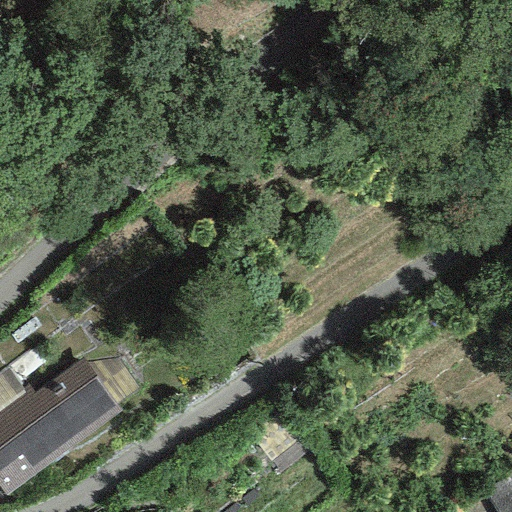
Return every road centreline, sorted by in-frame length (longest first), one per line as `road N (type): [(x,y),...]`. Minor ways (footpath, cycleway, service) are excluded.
road 1 (unclassified): [(56,511),(511,213)]
road 2 (unclassified): [(334,0),(0,292)]
